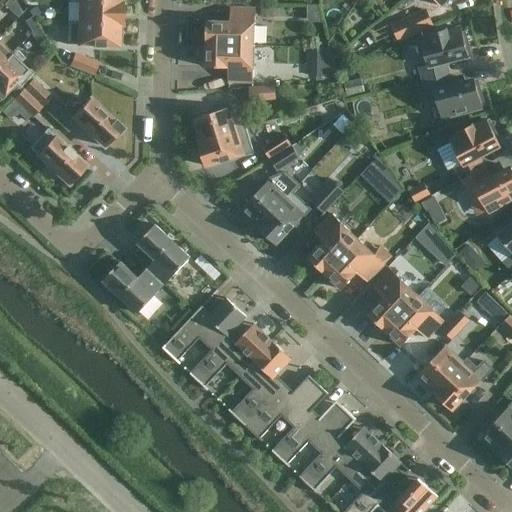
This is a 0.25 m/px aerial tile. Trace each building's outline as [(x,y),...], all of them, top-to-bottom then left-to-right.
[(78,1),(78,22),(120,24),(121,2),(78,1)] [(207,21),(206,44),(254,45),(255,8),(231,7),(230,21),(207,21)] [(427,14),(394,29),(399,40),(432,25),(427,14)] [(120,24),(78,22),(68,22),(67,45),(92,45),(92,46),(103,46),(103,45),(117,46),(117,38),(120,38),(120,24)] [(44,38),(38,27),(29,32),(36,43),(44,38)] [(427,64),(419,67),(422,80),(449,73),(445,61),(459,58),(471,54),(469,48),(463,27),(447,31),(447,29),(431,33),(432,35),(420,39),(427,64)] [(0,43),(0,64),(11,54),(0,43)] [(254,45),(206,44),(205,67),(229,67),(229,82),(253,82),(254,45)] [(69,65),(93,74),(97,62),(74,53),(69,65)] [(11,54),(0,64),(0,97),(27,69),(11,54)] [(449,73),(422,80),(429,105),(437,103),(441,118),(484,106),(479,85),(477,79),(465,82),(452,85),(449,73)] [(51,96),(32,79),(23,89),(41,106),(51,96)] [(275,99),(275,86),(249,88),(250,100),(275,99)] [(23,89),(13,98),(32,116),(41,106),(23,89)] [(89,98),(71,117),(103,146),(113,135),(114,136),(122,127),(113,119),(112,120),(89,98)] [(198,142),(198,143),(245,128),(237,105),(192,119),(194,124),(192,124),(196,138),(198,137),(199,142),(198,142)] [(460,134),(449,140),(462,163),(454,167),(461,180),(485,167),(479,156),(491,149),(502,144),(499,138),(489,119),(474,126),(473,124),(459,131),(460,134)] [(245,128),(198,143),(204,163),(206,163),(207,166),(252,152),(245,128)] [(29,147),(45,163),(43,165),(55,177),(58,175),(67,183),(84,165),(74,155),(74,154),(65,145),(64,146),(46,129),(29,147)] [(262,147),(270,159),(291,145),(284,134),(262,147)] [(291,145),(270,159),(277,170),(298,157),(291,145)] [(485,167),(461,180),(473,203),(480,199),(487,212),(511,198),(511,166),(503,172),(491,178),(485,167)] [(269,179),(241,209),(245,213),(244,214),(254,223),(255,222),(258,226),(257,227),(258,227),(287,196),(291,191),(292,191),(292,192),(298,185),(285,173),(269,179)] [(344,191),(331,180),(311,201),(324,213),(344,191)] [(287,196),(258,227),(273,242),(275,241),(277,243),(310,209),(292,192),(292,191),(287,196)] [(348,195),(337,206),(344,213),(355,201),(348,195)] [(330,213),(313,231),(324,240),(308,258),(324,273),(357,238),(330,213)] [(511,221),(497,235),(511,252),(511,254),(503,263),(511,272),(511,221)] [(155,259),(147,269),(164,285),(190,257),(155,224),(137,243),(155,259)] [(357,238),(324,273),(341,289),(357,272),(368,282),(385,264),(357,238)] [(164,285),(147,269),(138,278),(120,261),(103,280),(138,313),(164,285)] [(368,314),(384,330),(417,295),(390,269),(373,287),(384,297),(368,314)] [(417,295),(384,330),(401,346),(418,328),(428,338),(445,320),(417,295)] [(211,314),(202,305),(162,347),(177,361),(199,337),(212,349),(213,351),(230,332),(246,316),(226,298),(211,314)] [(452,339),(469,320),(460,311),(442,330),(452,339)] [(511,317),(510,315),(501,324),(511,334),(511,317)] [(213,351),(212,349),(190,373),(204,387),(226,363),(240,376),(273,341),(254,323),(238,340),(230,332),(213,351)] [(273,341),(240,376),(253,389),(231,412),(245,425),(284,383),(276,375),(291,359),(273,341)] [(434,393),(464,362),(463,362),(446,345),(417,375),(421,379),(420,380),(430,390),(431,388),(435,392),(434,393)] [(464,362),(434,393),(450,408),(451,407),(454,409),(492,369),(484,361),(477,368),(467,359),(463,362),(464,362)] [(284,383),(245,425),(259,438),(281,415),(294,427),(295,428),(313,410),(328,393),(313,379),(307,386),(302,382),(293,391),(284,383)] [(497,453),(498,454),(511,438),(511,402),(481,435),(485,439),(484,440),(494,450),(495,449),(498,452),(497,453)] [(294,427),(272,450),(286,464),(309,440),(321,453),(323,454),(340,436),(355,419),(340,405),(334,412),(329,408),(320,417),(313,410),(295,428),(294,427)] [(323,454),(321,453),(299,476),(314,490),(336,466),(350,479),(382,444),(363,426),(348,443),(340,436),(323,454)] [(511,438),(498,454),(511,466),(511,438)] [(382,444),(350,479),(363,492),(343,511),(371,511),(378,505),(377,505),(394,486),(386,478),(401,462),(382,444)] [(378,505),(371,511),(422,511),(437,496),(418,478),(403,494),(394,486),(377,505),(378,505)]
